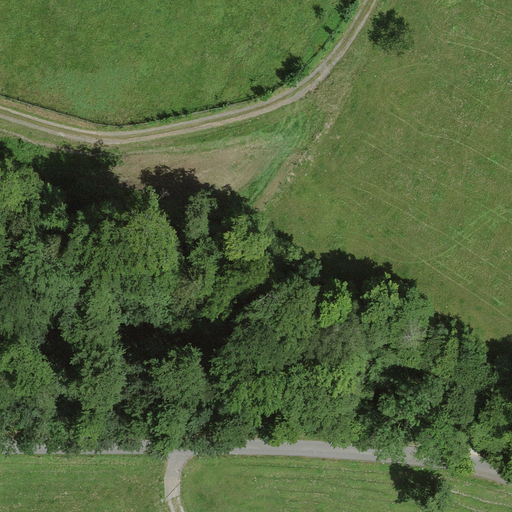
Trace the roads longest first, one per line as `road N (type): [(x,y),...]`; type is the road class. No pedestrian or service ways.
road 1 (unclassified): [(0,446),(408,459),(511,478)]
road 2 (track): [(372,0),(322,70),(246,112),(101,137),(0,111)]
